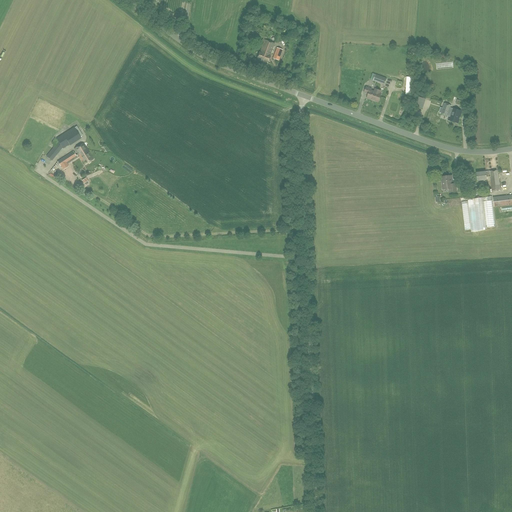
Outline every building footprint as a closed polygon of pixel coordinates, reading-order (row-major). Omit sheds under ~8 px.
[(269,56),(274,44),(264,40),(260,53),(259,52),(256,59),(268,63),(270,57),(269,56)] [(279,61),(282,50),(277,48),(273,59),(279,61)] [(373,80),(373,81),(384,85),(387,78),(375,74),(375,75),(373,74),(371,80),(373,80)] [(381,94),(380,94),(381,91),(375,89),(374,91),(371,90),(371,89),(366,87),(364,93),(368,94),(367,98),(378,102),(381,94)] [(452,108),(450,113),(448,113),(451,106),(444,103),(441,114),(447,116),(448,115),(450,116),(448,120),(458,123),(462,111),(452,108)] [(62,148),(80,137),(82,136),(80,131),(78,128),(77,126),(74,128),(74,127),(56,138),(58,141),(46,156),(52,160),(62,147),(62,148)] [(75,149),(78,154),(81,152),(82,153),(87,150),(83,143),(75,149)] [(88,150),(87,150),(82,153),(81,152),(78,154),(85,165),(93,160),(88,150)] [(60,166),(68,162),(76,156),(73,152),(57,162),(60,166)] [(489,171),(489,173),(490,176),(491,191),(500,190),(498,170),(489,171)] [(487,180),(486,177),(490,176),(489,173),(486,173),(486,172),(476,173),(477,181),(487,180)] [(441,177),(442,189),(449,189),(449,192),(456,192),(455,184),(451,184),(451,180),(452,180),(451,176),(441,177)] [(511,194),(493,197),(494,207),(511,205),(511,194)] [(470,202),(472,228),(494,225),(492,202),(489,203),(488,197),(483,198),(485,218),(477,218),(475,201),(470,202)]
